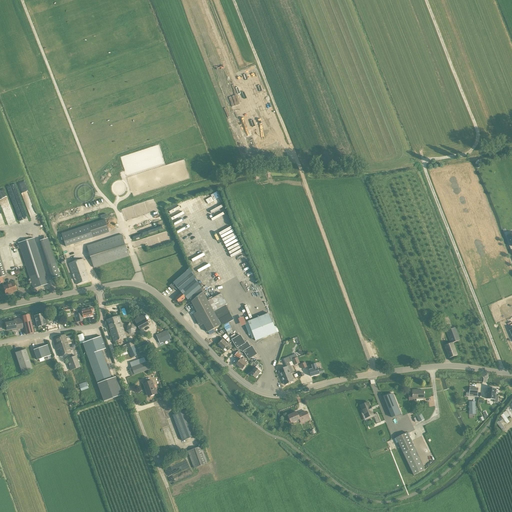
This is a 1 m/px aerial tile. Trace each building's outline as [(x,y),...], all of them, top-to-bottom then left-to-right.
[(19,183),(29,217),(35,215),(26,181),(19,183)] [(8,188),(18,216),(25,214),(14,186),(8,188)] [(0,190),(0,201),(8,224),(15,222),(4,190),(0,190)] [(207,206),(221,197),(220,194),(205,203),(207,206)] [(158,211),(149,214),(152,222),(160,219),(158,211)] [(66,246),(104,234),(109,232),(105,220),(62,234),(66,246)] [(162,220),(141,229),(142,232),(163,223),(162,220)] [(185,232),(187,235),(197,229),(195,227),(185,232)] [(94,268),(129,256),(121,234),(86,246),(94,268)] [(48,284),(37,251),(33,238),(18,243),(33,289),(48,284)] [(59,276),(51,251),(47,238),(40,241),(52,279),(59,276)] [(236,249),(240,242),(235,239),(231,246),(236,249)] [(231,256),(236,260),(244,249),(240,246),(231,256)] [(76,285),(89,281),(82,259),(68,264),(76,285)] [(190,268),(187,271),(169,286),(173,290),(175,288),(177,290),(178,289),(181,292),(175,298),(179,303),(186,297),(188,300),(201,288),(190,268)] [(5,294),(16,291),(14,283),(11,284),(10,283),(6,284),(7,285),(3,286),(5,294)] [(208,332),(221,325),(203,292),(191,302),(208,332)] [(222,326),(234,319),(226,305),(214,311),(222,326)] [(92,309),(91,307),(82,310),(83,318),(93,315),(92,311),(94,311),(93,308),(92,309)] [(256,341),(276,332),(269,313),(244,323),(248,334),(250,333),(252,338),(254,338),(256,341)] [(44,319),(43,314),(34,316),(36,325),(39,324),(39,321),(42,321),(41,320),(44,319)] [(21,317),(26,334),(33,333),(30,319),(29,315),(25,316),(21,317)] [(149,325),(144,315),(134,320),(140,330),(149,325)] [(119,316),(107,320),(114,342),(126,338),(119,316)] [(13,319),(14,322),(5,323),(7,330),(15,329),(16,330),(19,329),(23,328),(21,318),(13,319)] [(39,324),(36,325),(37,327),(48,324),(47,318),(44,319),(41,320),(42,321),(39,321),(39,324)] [(452,343),(459,341),(455,328),(446,331),(450,343),(444,346),(449,358),(457,355),(452,343)] [(167,330),(156,335),(160,343),(171,338),(167,330)] [(53,338),(59,356),(70,352),(64,334),(53,338)] [(244,343),(239,335),(231,340),(236,348),(237,348),(238,349),(242,352),(243,351),(248,359),(256,354),(251,346),(250,347),(246,341),(244,343)] [(83,343),(98,384),(112,378),(101,350),(105,349),(101,336),(83,343)] [(227,350),(230,348),(228,345),(222,339),(218,344),(223,349),(225,348),(227,350)] [(131,358),(139,354),(133,341),(126,345),(123,347),(124,349),(127,348),(131,358)] [(43,358),(50,355),(51,355),(47,345),(33,350),(37,360),(39,359),(40,362),(44,360),(43,358)] [(25,349),(15,353),(21,372),(32,369),(25,349)] [(71,370),(80,367),(76,355),(66,359),(71,370)] [(286,367),(278,370),(281,377),(286,374),(288,373),(288,372),(289,372),(287,367),(290,366),(293,364),(291,361),(291,360),(289,356),(283,359),(286,367)] [(247,364),(244,362),(243,360),(244,358),(242,357),(241,359),(240,358),(236,364),(242,369),(247,364)] [(147,363),(130,369),(132,376),(149,370),(147,363)] [(311,377),(319,374),(317,368),(316,365),(312,366),(313,369),(309,370),(311,377)] [(255,378),(261,371),(258,368),(256,366),(250,373),(255,378)] [(286,374),(281,377),(284,385),(293,381),(290,374),(293,373),(290,366),(287,367),(289,372),(288,372),(288,373),(286,374)] [(116,377),(112,378),(98,384),(104,401),(122,395),(116,377)] [(157,394),(152,381),(143,384),(145,389),(146,389),(149,397),(157,394)] [(89,388),(88,384),(87,382),(79,384),(81,390),(89,388)] [(464,387),(463,396),(477,397),(478,388),(464,387)] [(486,399),(494,400),(494,402),(498,403),(498,397),(495,397),(496,389),(488,388),(487,399),(486,399)] [(414,399),(424,399),(423,391),(417,391),(417,390),(412,390),(413,396),(409,396),(409,400),(414,400),(414,399)] [(401,414),(392,393),(383,396),(391,418),(401,414)] [(362,410),(360,410),(362,415),(364,414),(367,420),(374,417),(376,424),(380,422),(377,413),(373,415),(372,411),(370,407),(368,402),(361,406),(362,410)] [(182,441),(197,435),(188,410),(173,415),(182,441)] [(507,411),(502,415),(507,422),(509,421),(506,417),(510,414),(507,411)] [(304,422),(309,420),(306,412),(298,415),(297,412),(288,416),(291,423),(299,420),(300,421),(304,420),(304,422)] [(424,419),(421,413),(416,415),(419,422),(424,419)] [(407,433),(396,438),(403,453),(409,467),(413,475),(424,470),(414,448),(409,437),(410,436),(409,432),(407,433)] [(202,446),(194,449),(188,451),(194,469),(208,463),(202,446)]
